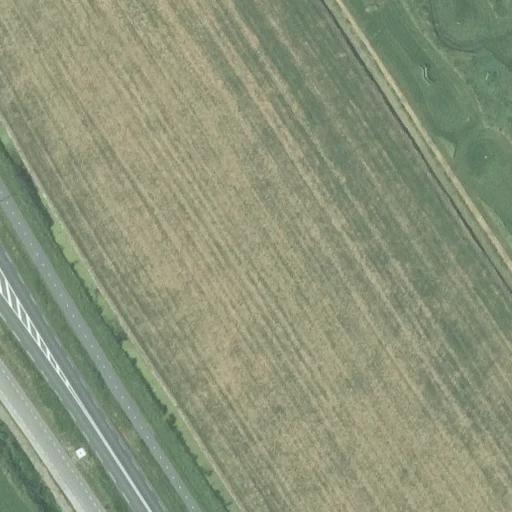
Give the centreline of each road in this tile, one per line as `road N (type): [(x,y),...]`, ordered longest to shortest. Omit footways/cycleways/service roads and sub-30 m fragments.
road 1 (primary): [(11,299),(148,511)]
road 2 (unclassified): [(0,379),(90,511)]
